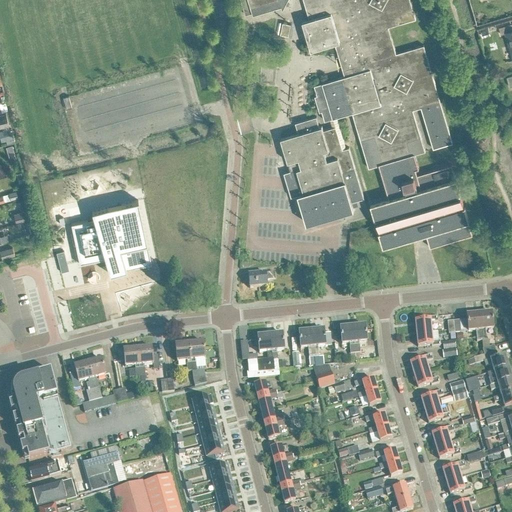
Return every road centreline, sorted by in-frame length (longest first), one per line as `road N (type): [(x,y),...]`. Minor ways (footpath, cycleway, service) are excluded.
road 1 (residential): [(225,318),(236,145),(197,0)]
road 2 (residential): [(0,363),(133,328),(225,318)]
road 3 (residential): [(432,511),(388,363),(382,302)]
road 4 (residential): [(265,511),(225,318)]
road 5 (residential): [(225,318),(382,302)]
road 6 (unknown): [(57,348),(80,432),(146,424)]
road 7 (residential): [(382,302),(503,290)]
